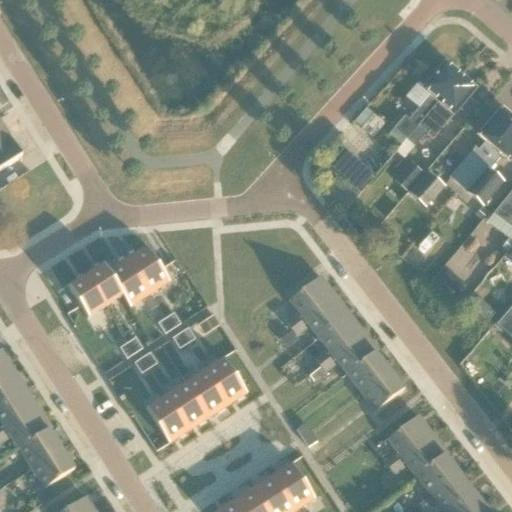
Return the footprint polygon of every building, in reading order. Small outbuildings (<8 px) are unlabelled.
[(404,118),(393,131),(406,142),(461,77),(446,64),(423,91),(429,96),(408,121),(404,118)] [(454,117),(476,90),(461,77),(406,142),(397,153),(405,160),(426,135),(432,140),(453,116),(454,117)] [(353,123),(366,134),(378,120),(366,109),(353,123)] [(448,180),(460,190),(511,128),(511,120),(501,111),(479,138),(485,143),(478,152),(474,149),(448,180)] [(0,145),(9,139),(0,125),(0,145)] [(467,204),(472,199),(483,208),(505,183),(490,171),(502,157),(509,164),(511,160),(511,128),(460,190),(456,195),(467,204)] [(0,173),(22,160),(9,139),(0,145),(0,173)] [(326,169),(361,195),(375,179),(343,151),(326,169)] [(406,194),(422,175),(410,164),(393,183),(406,194)] [(410,195),(426,209),(444,188),(428,174),(410,195)] [(444,186),(455,196),(460,190),(448,181),(444,186)] [(511,229),(511,192),(494,216),(511,229)] [(481,222),(488,215),(482,209),(475,217),(481,222)] [(511,247),(511,244),(508,241),(501,249),(507,254),(511,247)] [(511,247),(507,254),(503,258),(511,264),(511,247)] [(146,248),(127,261),(150,296),(170,284),(146,248)] [(275,299),(321,265),(315,257),(296,271),(287,260),(248,289),(262,309),(267,305),(274,315),(283,309),(275,299)] [(127,261),(108,273),(123,297),(122,298),(129,310),(150,296),(127,261)] [(104,267),(86,278),(105,309),(122,298),(123,297),(108,273),(104,267)] [(454,277),(447,271),(438,282),(446,288),(454,277)] [(86,278),(67,290),(87,320),(105,309),(86,278)] [(291,332),(335,298),(320,279),(290,302),(301,317),(298,320),(296,318),(286,325),(291,332)] [(319,340),(349,316),(335,298),(291,332),(296,338),(306,331),(304,328),(307,325),(319,340)] [(477,317),(486,307),(477,299),(468,309),(477,317)] [(174,315),(165,321),(172,332),(180,327),(180,326),(174,315)] [(319,368),(363,334),(349,316),(319,340),(330,354),(326,357),(324,354),(314,362),(319,368)] [(511,324),(504,317),(496,327),(511,340),(511,339),(511,324)] [(165,321),(157,326),(164,337),(172,332),(165,321)] [(188,331),(180,336),(187,347),(195,341),(188,331)] [(290,333),(280,341),(287,351),(297,342),(290,333)] [(375,355),(378,353),(363,334),(319,368),(324,375),(334,367),(332,365),(336,362),(347,376),(375,355)] [(180,336),(172,341),(179,352),(187,347),(180,336)] [(135,340),(127,346),(134,356),(142,351),(135,340)] [(127,346),(119,351),(126,361),(134,356),(127,346)] [(0,380),(14,372),(1,352),(0,352),(0,380)] [(389,373),(375,355),(347,376),(361,395),(389,373)] [(150,356),(142,361),(149,371),(157,366),(150,356)] [(224,360),(204,373),(227,408),(247,395),(224,360)] [(142,361),(134,366),(141,376),(149,371),(142,361)] [(312,376),(316,381),(324,375),(320,370),(312,376)] [(0,408),(26,391),(14,372),(0,380),(0,408)] [(204,373),(184,385),(208,421),(227,408),(204,373)] [(376,413),(404,392),(389,373),(361,395),(376,413)] [(184,385),(165,398),(188,433),(208,421),(184,385)] [(0,435),(39,411),(26,391),(0,408),(0,421),(4,428),(0,430),(0,435)] [(165,398),(145,411),(168,446),(188,433),(165,398)] [(49,433),(52,431),(39,411),(0,435),(0,445),(7,441),(5,438),(9,436),(19,451),(49,432),(49,433)] [(389,471),(432,437),(418,418),(387,442),(399,457),(395,459),(393,457),(384,464),(389,471)] [(302,441),(311,435),(306,426),(296,432),(302,441)] [(61,452),(49,433),(49,432),(19,451),(32,471),(61,452)] [(311,435),(302,441),(308,450),(317,444),(311,435)] [(444,458),(447,456),(432,437),(389,471),(394,477),(403,470),(401,467),(405,464),(416,479),(444,457),(444,458)] [(44,491),(74,472),(61,452),(32,471),(44,491)] [(458,476),(444,458),(444,457),(416,479),(430,497),(458,476)] [(292,465),(272,478),(293,511),(297,511),(315,501),(292,465)] [(441,511),(449,511),(473,494),(458,476),(430,497),(441,511)] [(293,511),(272,478),(252,490),(266,511),(293,511)] [(266,511),(252,490),(233,503),(239,511),(266,511)] [(486,511),(473,494),(449,511),(486,511)] [(94,511),(86,499),(65,511),(94,511)] [(239,511),(233,503),(219,511),(239,511)]
